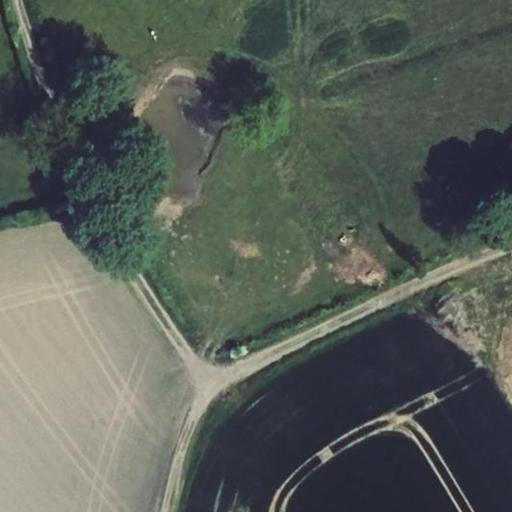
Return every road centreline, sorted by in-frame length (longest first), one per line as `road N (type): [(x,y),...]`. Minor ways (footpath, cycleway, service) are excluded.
road 1 (track): [(511,242),(348,312),(253,370),(209,386),(75,145),(22,0)]
road 2 (track): [(165,511),(209,386)]
